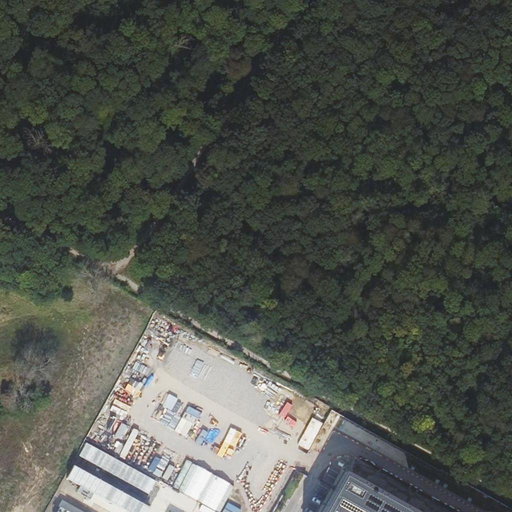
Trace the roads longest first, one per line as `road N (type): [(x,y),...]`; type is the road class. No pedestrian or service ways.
road 1 (track): [(511,502),(111,276)]
road 2 (track): [(321,0),(111,276)]
road 3 (track): [(111,276),(0,214)]
